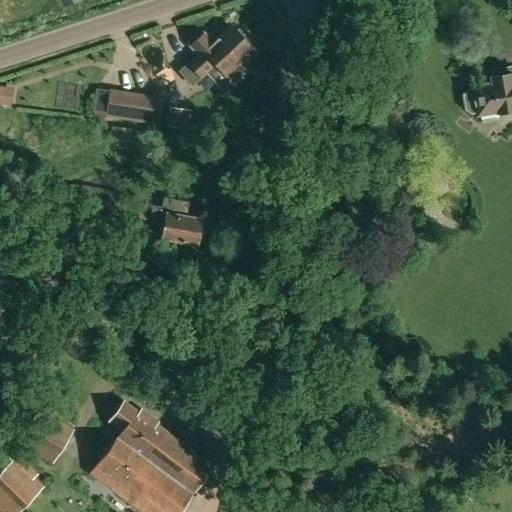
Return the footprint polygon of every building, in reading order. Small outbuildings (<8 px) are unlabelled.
[(213,41),(204,31),(187,45),(197,56),(179,72),(190,84),(215,61),(235,83),(249,70),(240,60),(251,50),(246,44),(249,41),(238,30),(235,32),(230,26),(213,41)] [(511,73),(493,76),(494,82),(474,86),(474,88),(469,89),(465,95),(467,108),(473,112),(479,111),(480,115),(511,109),(511,73)] [(160,98),(109,90),(106,113),(157,121),(160,98)] [(191,110),(169,108),(167,127),(188,129),(191,110)] [(111,127),(109,140),(130,143),(132,130),(111,127)] [(116,213),(119,193),(85,187),(82,206),(116,213)] [(162,208),(141,204),(138,218),(151,220),(167,223),(164,237),(197,243),(201,218),(186,216),(188,202),(164,198),(162,208)] [(178,511),(212,466),(124,402),(110,420),(122,429),(90,472),(144,511),(178,511)] [(39,407),(18,442),(53,463),(74,429),(39,407)] [(35,477),(38,474),(18,455),(0,472),(0,511),(18,511),(44,486),(35,477)]
